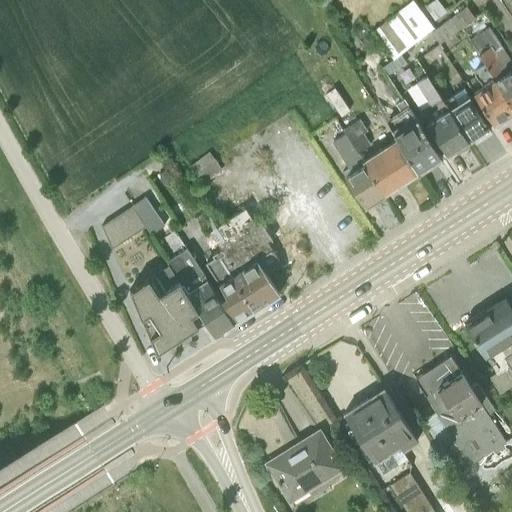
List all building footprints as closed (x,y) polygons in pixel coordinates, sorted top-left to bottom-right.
[(433,26),(413,0),(410,0),(371,30),(393,57),(399,52),(433,26)] [(432,0),(424,7),(434,20),(446,11),(437,0),(432,0)] [(511,0),(501,0),(511,15),(511,0)] [(461,26),(474,17),(466,5),(454,14),(461,26)] [(461,26),(454,14),(430,31),(438,43),(461,26)] [(486,65),(511,106),(511,58),(488,24),(469,38),(486,65)] [(406,61),(399,52),(393,57),(381,66),(387,75),(406,61)] [(466,80),(492,121),(494,120),(496,123),(507,116),(505,113),(511,108),(511,106),(486,65),(472,73),(474,75),(466,80)] [(407,87),(446,150),(455,145),(455,146),(460,148),(466,144),(468,139),(467,138),(467,137),(443,99),(426,73),(407,87)] [(443,99),(467,137),(473,134),(475,136),(490,126),(463,86),(443,99)] [(395,135),(417,169),(418,169),(417,167),(439,153),(440,155),(441,154),(403,97),(396,101),(401,109),(385,119),(395,135)] [(342,127),(344,131),(383,191),(417,169),(395,135),(374,149),(362,131),(367,128),(359,117),(342,127)] [(364,204),(383,191),(344,131),(332,139),(351,170),(344,174),(364,204)] [(190,163),(203,181),(222,167),(208,149),(190,163)] [(145,195),(131,204),(145,225),(150,232),(163,223),(145,195)] [(101,224),(111,247),(145,225),(131,204),(101,224)] [(209,228),(221,246),(224,251),(219,254),(252,306),(277,290),(265,271),(280,261),(266,239),(270,236),(260,220),(256,223),(245,206),(209,228)] [(214,330),(233,319),(217,295),(186,246),(166,259),(168,262),(204,316),(214,330)] [(233,319),(252,306),(219,254),(224,251),(221,246),(212,252),(213,255),(206,261),(224,291),(217,295),(233,319)] [(156,348),(204,316),(168,262),(129,287),(142,319),(156,348)] [(511,307),(504,295),(464,320),(495,368),(489,372),(499,389),(511,380),(511,307)] [(421,416),(480,507),(489,501),(465,462),(505,436),(487,410),(495,405),(476,378),(469,383),(449,351),(413,374),(435,407),(421,416)] [(346,423),(369,457),(372,455),(375,460),(376,459),(382,469),(406,454),(402,447),(417,437),(383,384),(369,393),(368,392),(366,393),(367,394),(343,409),(350,421),(346,423)] [(267,460),(291,497),(342,466),(318,428),(267,460)] [(426,511),(434,507),(409,468),(388,481),(408,511),(426,511)]
